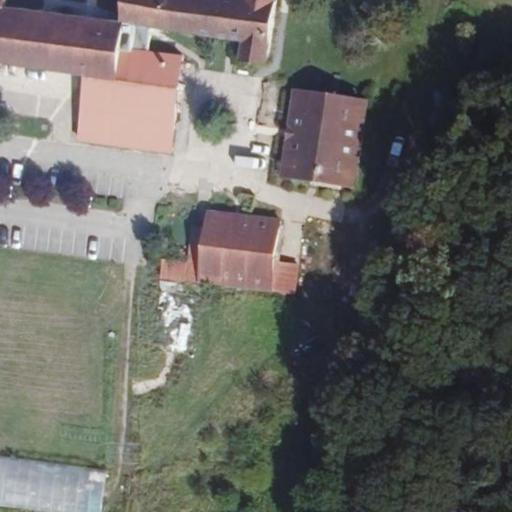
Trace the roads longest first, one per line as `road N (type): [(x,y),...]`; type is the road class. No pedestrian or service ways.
road 1 (track): [(151,176),(359,210),(400,161),(445,0)]
road 2 (track): [(120,506),(131,234)]
